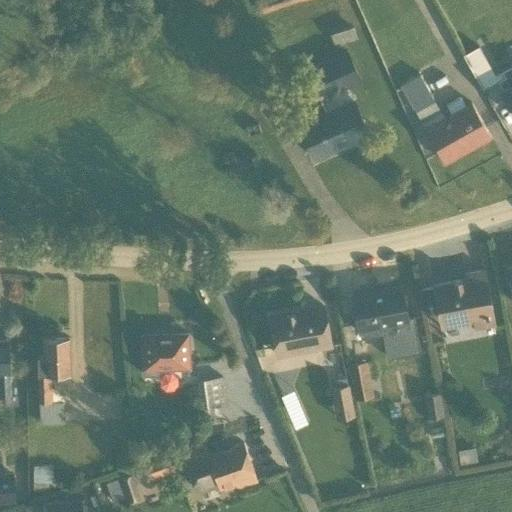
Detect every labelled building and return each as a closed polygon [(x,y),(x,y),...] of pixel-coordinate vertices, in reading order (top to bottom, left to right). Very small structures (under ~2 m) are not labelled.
[(258,0),(261,11),(297,0),(258,0)] [(334,46),(357,38),(350,20),(327,28),(334,46)] [(496,79),(511,106),(511,63),(495,73),(478,45),(463,54),(483,87),(496,79)] [(298,124),(314,156),(367,133),(346,86),(362,79),(347,48),(302,70),(323,112),(298,124)] [(432,96),(419,74),(399,85),(412,108),(432,96)] [(450,111),(423,126),(443,161),(490,134),(471,100),(465,103),(459,95),(445,104),(450,111)] [(227,156),(228,174),(255,172),(254,155),(227,156)] [(464,278),(432,284),(440,328),(472,323),(473,328),(494,324),(484,268),(463,272),(464,278)] [(401,285),(351,294),(358,334),(390,328),(394,346),(424,341),(419,318),(407,320),(401,285)] [(322,304),(269,314),(276,353),(329,344),(322,304)] [(141,333),(142,368),(189,366),(187,331),(141,333)] [(42,355),(36,355),(38,421),(63,421),(63,400),(53,400),(52,373),(70,372),(68,336),(41,337),(42,355)] [(0,395),(10,395),(8,339),(0,339),(0,395)] [(370,395),(364,362),(349,365),(355,398),(370,395)] [(199,399),(201,423),(221,421),(220,404),(225,403),(222,375),(196,378),(197,383),(190,384),(191,400),(199,399)] [(329,386),(336,418),(355,414),(348,382),(329,386)] [(443,415),(439,392),(423,395),(428,418),(443,415)] [(236,486),(253,481),(241,441),(207,451),(205,443),(144,463),(149,478),(185,467),(190,481),(192,480),(194,487),(216,480),(218,486),(234,481),(236,486)] [(51,464),(33,465),(34,490),(58,488),(57,477),(52,477),(51,464)] [(0,500),(15,499),(13,472),(0,473),(0,500)] [(119,476),(127,500),(138,497),(129,473),(119,476)] [(122,497),(116,477),(104,481),(110,501),(122,497)] [(43,502),(43,511),(82,511),(81,498),(43,502)]
